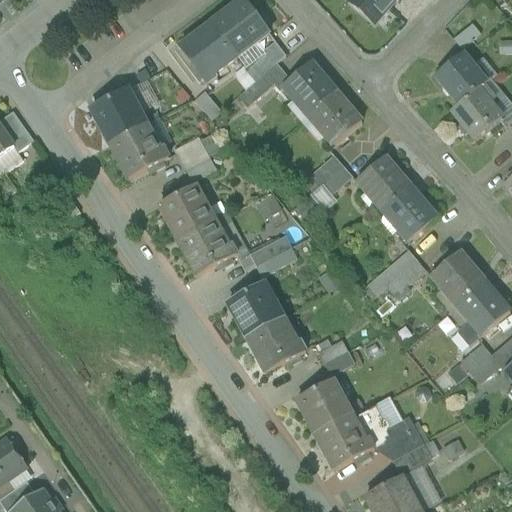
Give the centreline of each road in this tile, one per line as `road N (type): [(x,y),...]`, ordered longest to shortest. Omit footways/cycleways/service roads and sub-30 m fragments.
road 1 (residential): [(0,65),(316,511)]
road 2 (residential): [(511,243),(372,85)]
